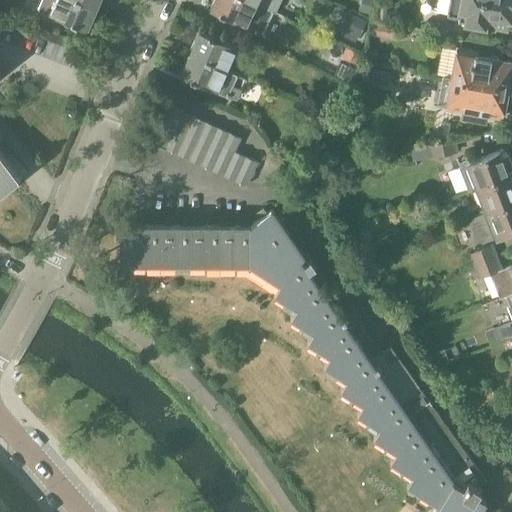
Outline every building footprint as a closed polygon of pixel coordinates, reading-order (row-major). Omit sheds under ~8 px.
[(96,6),(81,0),(42,0),(39,8),(41,12),(46,15),(50,13),(64,19),(71,22),(77,25),(87,29),(96,6)] [(263,33),(273,11),(249,0),(213,0),(210,8),(246,25),(247,25),(263,33)] [(278,0),(249,0),(273,11),(278,0)] [(511,18),(511,0),(449,0),(447,15),(458,18),(458,22),(506,31),(508,20),(511,21),(511,18)] [(342,29),(340,34),(353,41),(356,35),(357,36),(364,20),(349,13),(341,28),(342,29)] [(390,35),(393,23),(373,19),(370,31),(390,35)] [(199,30),(190,51),(227,67),(236,45),(199,30)] [(357,63),(361,53),(343,46),(339,56),(357,63)] [(456,54),(452,77),(507,87),(507,85),(510,83),(511,74),(510,72),(511,62),(498,59),(499,56),(491,55),(491,58),(475,55),(476,50),(457,47),(456,54)] [(190,51),(180,75),(228,95),(237,72),(227,68),(227,67),(190,51)] [(338,61),(333,73),(351,82),(357,69),(338,61)] [(367,67),(365,80),(389,85),(391,72),(367,67)] [(443,76),(437,105),(465,111),(464,117),(484,121),(485,114),(502,117),(507,87),(452,77),(443,76)] [(235,151),(237,145),(241,137),(170,105),(153,143),(246,185),(257,161),(235,151)] [(318,108),(314,117),(326,122),(330,113),(318,108)] [(458,152),(457,145),(455,138),(443,141),(430,143),(428,144),(431,157),(458,152)] [(461,165),(458,166),(468,191),(471,190),(478,187),(511,173),(511,172),(509,164),(511,162),(511,159),(508,151),(504,152),(502,149),(461,165)] [(0,192),(18,178),(19,179),(20,178),(0,152),(0,192)] [(511,173),(478,187),(486,208),(479,211),(479,213),(511,200),(511,173)] [(473,220),(470,221),(478,241),(481,240),(482,242),(497,236),(499,241),(511,236),(511,235),(510,231),(511,230),(511,200),(479,213),(480,214),(477,215),(472,217),(473,220)] [(272,209),(266,213),(262,208),(255,213),(259,218),(249,225),(120,224),(119,264),(132,264),(132,262),(251,263),(280,282),(274,292),(289,301),(291,298),(299,303),(290,316),(305,325),(307,322),(315,327),(307,340),(321,349),(324,345),(332,350),(324,365),(338,374),(341,370),(349,375),(340,388),(354,397),(357,393),(365,398),(356,412),(371,421),(373,417),(382,422),(373,436),(387,446),(390,440),(398,446),(388,460),(402,469),(405,464),(414,470),(406,483),(438,504),(432,511),(476,511),(485,499),(477,493),(485,479),(421,390),(416,394),(409,383),(414,380),(390,346),(371,359),(355,336),(365,329),(351,311),(341,318),(299,259),(304,255),(272,209)] [(474,209),(460,215),(462,221),(472,217),(477,215),(474,209)] [(492,245),(469,254),(474,266),(497,256),(496,255),(492,245)] [(497,256),(474,266),(478,277),(490,273),(501,268),(501,266),(497,256)] [(501,268),(490,273),(500,297),(507,294),(510,293),(511,292),(511,262),(501,266),(501,268)] [(511,307),(511,321),(499,327),(503,337),(511,333),(511,292),(510,293),(507,294),(511,307)] [(488,385),(470,399),(478,410),(496,397),(488,385)] [(495,441),(504,434),(497,425),(489,432),(495,441)]
